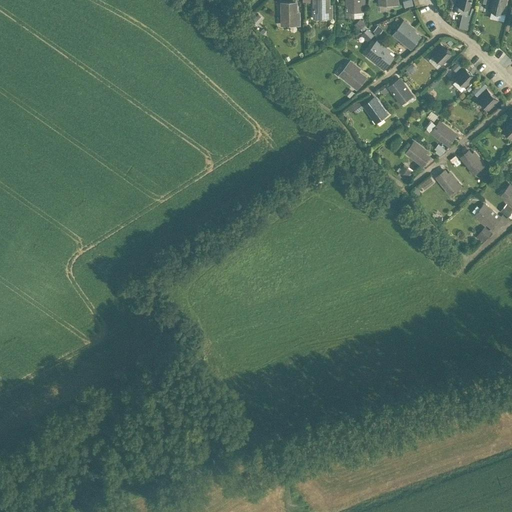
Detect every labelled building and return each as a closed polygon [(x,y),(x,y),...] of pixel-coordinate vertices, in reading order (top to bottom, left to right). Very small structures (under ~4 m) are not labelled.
[(328,9),(328,0),(314,0),(314,14),(328,14),(328,17),(331,17),(331,9),(328,9)] [(346,0),(347,11),(353,11),(353,7),(361,7),(361,10),(365,10),(364,0),(346,0)] [(473,0),(456,0),(455,5),(471,9),(473,0)] [(506,0),(489,0),(488,10),(504,14),(506,0)] [(296,2),(282,2),(282,21),(296,21),(296,24),(299,24),(299,16),(296,16),(296,2)] [(367,37),(372,33),(359,17),(353,21),(367,37)] [(414,28),(404,20),(402,22),(404,24),(396,35),(411,47),(419,36),(412,30),(414,28)] [(394,54),(377,40),(375,42),(377,44),(369,55),(383,67),(394,54)] [(452,55),(441,43),(430,53),(442,65),(452,55)] [(361,67),(351,59),(348,63),(350,64),(342,75),(357,87),(365,76),(358,70),(361,67)] [(412,61),(405,67),(411,73),(417,68),(412,61)] [(476,77),(464,66),(454,76),(465,88),(476,77)] [(400,78),(389,86),(399,99),(405,94),(407,97),(412,94),(400,78)] [(470,92),(476,97),(486,84),(480,79),(470,92)] [(499,100),(487,89),(477,99),(489,111),(499,100)] [(376,103),(372,98),(364,104),(374,117),(380,113),(382,116),(387,112),(379,101),(376,103)] [(511,138),(511,115),(500,128),(511,139),(511,138)] [(456,133),(440,121),(432,131),(448,144),(456,133)] [(426,149),(414,141),(411,146),(414,148),(409,154),(422,164),(429,156),(424,152),(426,149)] [(438,142),(433,146),(439,153),(444,148),(438,142)] [(469,150),(461,156),(471,169),(477,165),(480,168),(484,164),(475,153),(473,155),(469,150)] [(404,162),(399,170),(406,174),(410,167),(404,162)] [(451,172),(448,174),(444,169),(436,176),(449,191),(460,183),(451,172)] [(422,186),(433,181),(430,174),(419,179),(422,186)] [(510,217),(511,215),(511,206),(505,201),(500,208),(510,217)] [(500,216),(484,203),(480,208),(483,210),(479,216),(492,226),(500,216)] [(485,227),(480,233),(486,237),(491,231),(485,227)]
